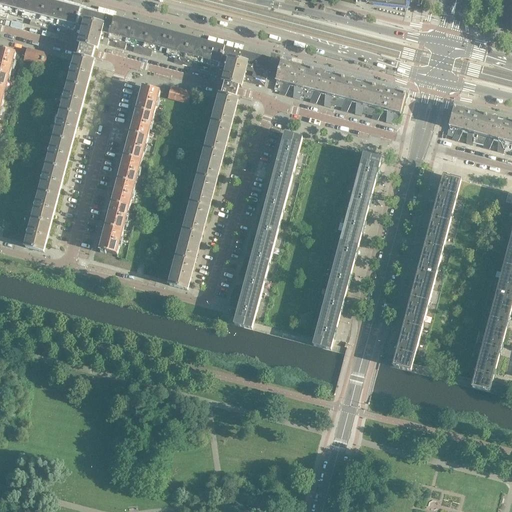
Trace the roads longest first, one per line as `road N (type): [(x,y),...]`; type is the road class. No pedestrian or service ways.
road 1 (residential): [(271,104),(205,299),(67,266)]
road 2 (secondary): [(151,0),(436,78)]
road 3 (residential): [(357,375),(419,144)]
road 4 (residential): [(123,62),(67,266)]
road 5 (secondary): [(444,46),(261,0)]
road 6 (residential): [(271,104),(123,62)]
road 7 (unclassified): [(320,511),(357,375)]
road 8 (residential): [(402,139),(271,104)]
road 9 (residential): [(123,62),(0,30)]
